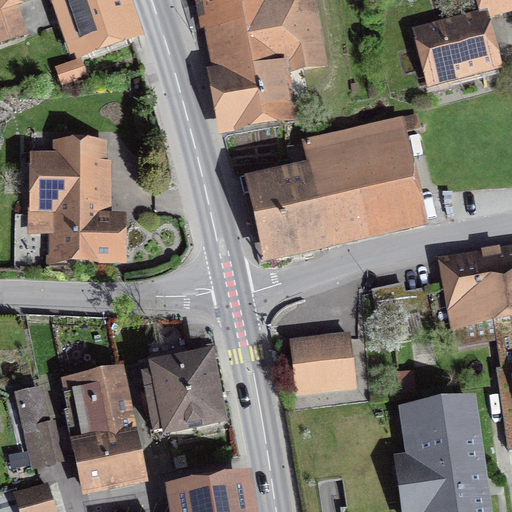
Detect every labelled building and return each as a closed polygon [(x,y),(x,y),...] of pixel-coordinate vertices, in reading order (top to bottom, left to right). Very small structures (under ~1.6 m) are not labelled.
[(0,0),(0,8),(14,3),(24,0),(0,0)] [(130,39),(117,0),(66,0),(63,1),(82,55),(130,39)] [(220,20),(230,76),(215,78),(224,128),(295,116),(290,82),(327,76),(313,0),(196,0),(201,23),(220,20)] [(511,0),(480,0),(484,15),(414,34),(429,90),(502,70),(489,20),(511,14),(511,0)] [(14,3),(0,8),(0,40),(24,32),(14,3)] [(328,238),(419,219),(400,133),(419,129),(417,119),(305,143),(311,168),(243,183),(260,261),(330,246),(328,238)] [(99,261),(122,261),(123,224),(100,224),(101,144),(58,144),(58,164),(30,163),(30,209),(49,209),(49,260),(99,261)] [(511,257),(449,268),(461,342),(496,337),(493,319),(511,315),(511,257)] [(380,327),(431,320),(426,288),(375,296),(380,327)] [(509,450),(511,449),(511,315),(493,319),(496,337),(501,370),(497,371),(509,450)] [(300,402),(356,396),(350,341),(294,347),(300,402)] [(232,431),(219,354),(156,364),(169,441),(232,431)] [(89,503),(151,490),(127,373),(65,385),(89,503)] [(42,394),(21,398),(34,463),(55,459),(42,394)] [(417,511),(496,511),(482,399),(404,408),(417,511)] [(246,511),(242,481),(180,491),(182,511),(246,511)] [(54,511),(47,487),(16,497),(21,511),(54,511)]
